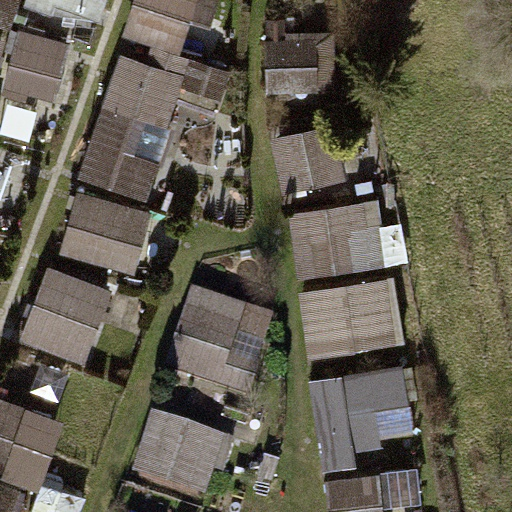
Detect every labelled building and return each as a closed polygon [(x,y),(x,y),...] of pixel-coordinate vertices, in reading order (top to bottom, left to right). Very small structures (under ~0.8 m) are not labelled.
[(0,0),(0,29),(3,30),(13,0),(0,0)] [(24,0),(24,1),(95,26),(104,0),(24,0)] [(131,0),(121,30),(175,49),(192,0),(131,0)] [(5,85),(62,96),(75,32),(18,21),(5,85)] [(257,36),(265,93),(324,85),(316,28),(257,36)] [(165,119),(181,74),(119,52),(103,97),(139,110),(165,119)] [(75,174),(143,198),(155,162),(124,151),(139,110),(103,97),(75,174)] [(274,129),(282,188),(345,179),(338,121),(274,129)] [(0,196),(13,201),(25,167),(0,158),(0,196)] [(78,186),(57,245),(123,268),(144,209),(78,186)] [(287,216),(295,277),(366,268),(385,265),(380,224),(360,227),(357,207),(287,216)] [(41,270),(16,340),(81,363),(91,334),(105,293),(41,270)] [(344,315),(349,349),(392,343),(384,280),(340,286),(344,315)] [(301,291),(305,320),(344,315),(340,286),(301,291)] [(192,288),(164,367),(248,397),(276,318),(192,288)] [(91,334),(117,344),(132,302),(105,293),(91,334)] [(310,383),(322,468),(390,459),(378,374),(310,383)] [(0,473),(26,401),(0,392),(0,473)] [(134,479),(200,502),(220,444),(155,421),(134,479)] [(323,480),(326,511),(384,511),(380,473),(323,480)] [(0,511),(5,511),(14,487),(0,482),(0,511)]
